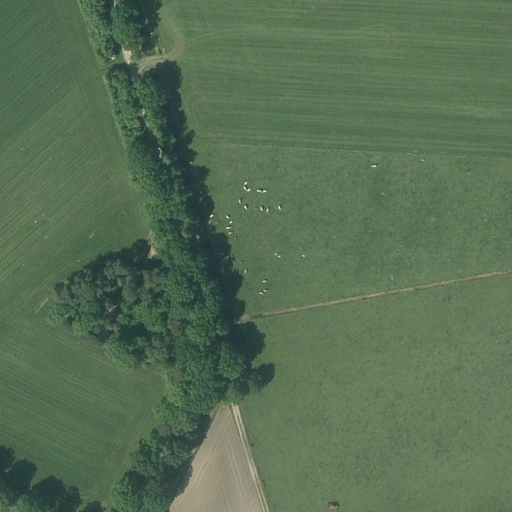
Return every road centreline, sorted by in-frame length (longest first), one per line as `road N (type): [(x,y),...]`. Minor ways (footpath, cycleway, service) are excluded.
road 1 (track): [(111,0),(214,334)]
road 2 (track): [(214,334),(130,511)]
road 3 (track): [(214,334),(268,511)]
